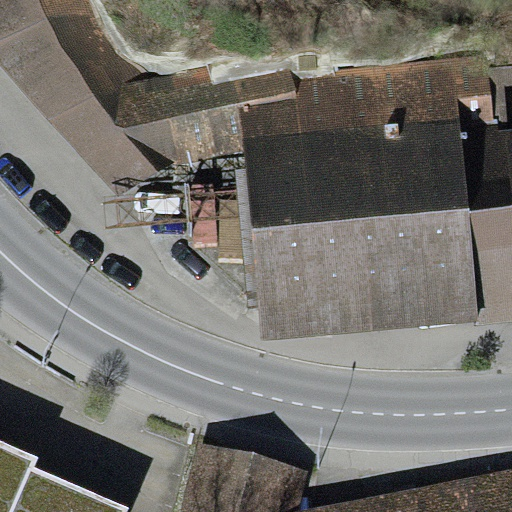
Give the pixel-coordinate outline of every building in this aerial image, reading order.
[(110,182),(174,158),(172,155),(128,91),(93,0),(0,0),(0,44),(1,46),(110,182)] [(450,63),(473,299),(511,295),(511,60),(490,63),(489,59),(450,63)] [(255,82),(279,317),(473,299),(450,63),(255,82)] [(163,97),(178,156),(254,132),(237,78),(163,97)] [(0,511),(104,511),(36,485),(40,475),(0,457),(0,511)] [(282,511),(288,487),(210,468),(199,511),(511,511),(511,489),(397,511),(282,511)]
